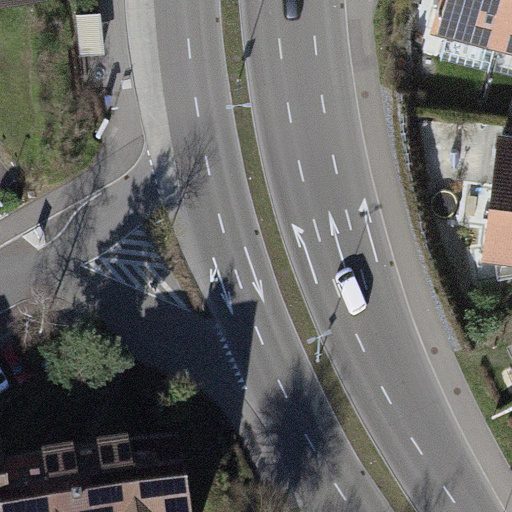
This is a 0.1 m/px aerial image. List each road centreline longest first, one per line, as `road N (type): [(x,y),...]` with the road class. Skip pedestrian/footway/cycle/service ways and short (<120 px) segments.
road 1 (secondary): [(486,511),(422,415),(362,293),(311,128),(293,0)]
road 2 (secondary): [(193,94),(208,182),(278,384)]
road 3 (residential): [(15,278),(86,288),(278,384)]
road 4 (residential): [(193,94),(156,176),(117,214),(15,278)]
road 5 (secondary): [(278,384),(343,511)]
